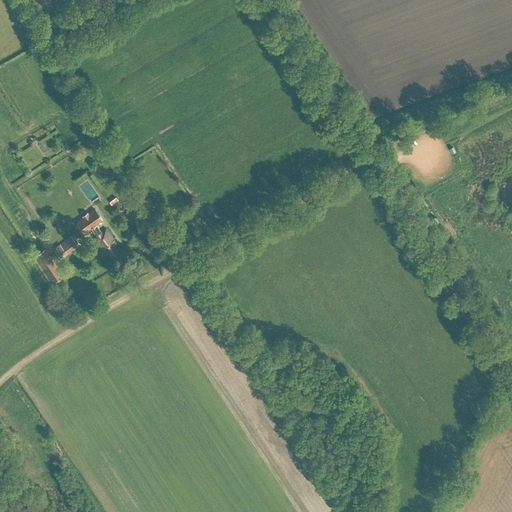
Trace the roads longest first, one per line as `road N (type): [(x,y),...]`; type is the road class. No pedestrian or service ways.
road 1 (track): [(374,150),(85,319),(0,379)]
road 2 (unclassified): [(511,359),(275,0)]
